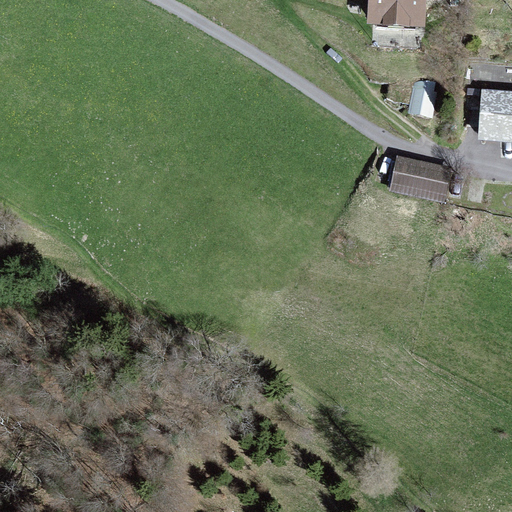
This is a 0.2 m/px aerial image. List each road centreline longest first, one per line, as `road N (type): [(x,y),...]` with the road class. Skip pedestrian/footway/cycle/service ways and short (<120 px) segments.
road 1 (track): [(429,511),(368,446),(291,384),(128,302),(64,237),(0,204)]
road 2 (track): [(158,0),(381,130),(511,177)]
